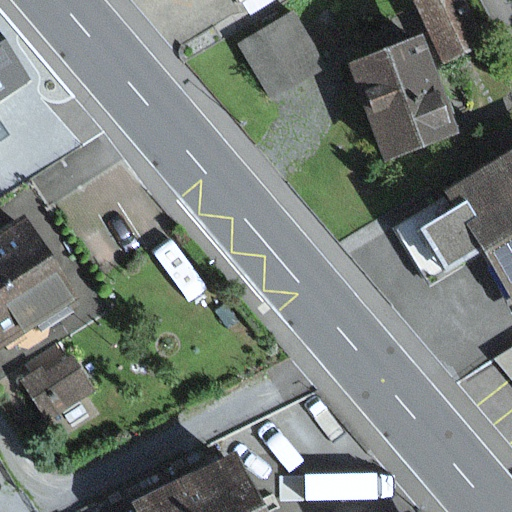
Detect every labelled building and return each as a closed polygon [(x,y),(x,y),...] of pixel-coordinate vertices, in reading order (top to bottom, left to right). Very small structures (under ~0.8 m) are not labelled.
[(458,0),(424,0),(416,4),(442,59),(478,42),(458,0)] [(290,12),(235,45),(266,96),(321,63),(290,12)] [(440,110),(415,44),(350,68),(383,156),(448,132),(440,110)] [(0,45),(0,86),(20,73),(0,45)] [(511,163),(457,195),(511,292),(511,163)] [(27,217),(0,233),(0,347),(78,300),(27,217)] [(511,359),(493,371),(511,403),(511,359)] [(251,511),(228,466),(133,511),(251,511)]
